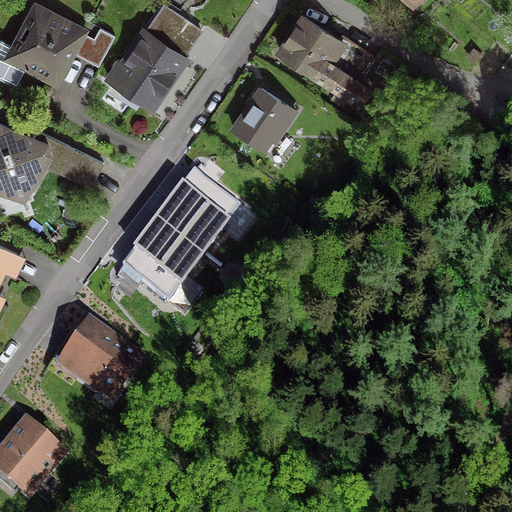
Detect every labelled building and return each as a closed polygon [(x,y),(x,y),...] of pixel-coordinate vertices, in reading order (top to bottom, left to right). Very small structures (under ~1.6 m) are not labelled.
[(53,64),(60,67),(79,32),(34,8),(12,48),(0,41),(0,81),(12,88),(24,66),(27,68),(45,77),(53,64)] [(324,60),(337,42),(301,17),(277,52),(333,92),(328,100),(339,108),(345,100),(357,108),(367,93),(334,70),(333,71),(326,66),(328,63),(324,60)] [(112,36),(97,28),(83,55),(98,63),(112,36)] [(136,98),(150,107),(182,59),(143,32),(110,80),(111,81),(136,98)] [(478,55),(472,50),(466,57),(472,62),(478,55)] [(122,118),(136,98),(111,81),(97,100),(122,118)] [(259,88),(252,98),(231,130),(260,149),(274,129),(278,132),(293,111),(259,88)] [(19,184),(28,189),(44,157),(41,144),(0,124),(0,192),(8,196),(13,187),(19,184)] [(63,144),(59,153),(63,164),(92,178),(98,164),(100,165),(101,163),(63,144)] [(240,204),(194,169),(123,262),(169,297),(240,204)] [(0,276),(2,272),(5,273),(15,254),(0,247),(0,276)] [(103,341),(106,337),(88,325),(66,356),(82,367),(77,375),(96,389),(100,384),(113,393),(137,359),(121,348),(119,352),(103,341)] [(65,455),(28,424),(0,457),(0,472),(30,497),(65,455)]
